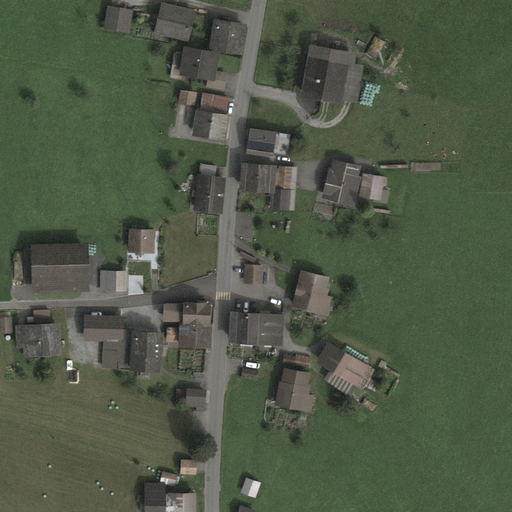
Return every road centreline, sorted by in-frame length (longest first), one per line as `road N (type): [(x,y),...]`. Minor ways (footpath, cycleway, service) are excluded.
road 1 (tertiary): [(258,0),(223,289)]
road 2 (residential): [(0,304),(107,304),(223,289)]
road 3 (tertiary): [(223,289),(211,511)]
